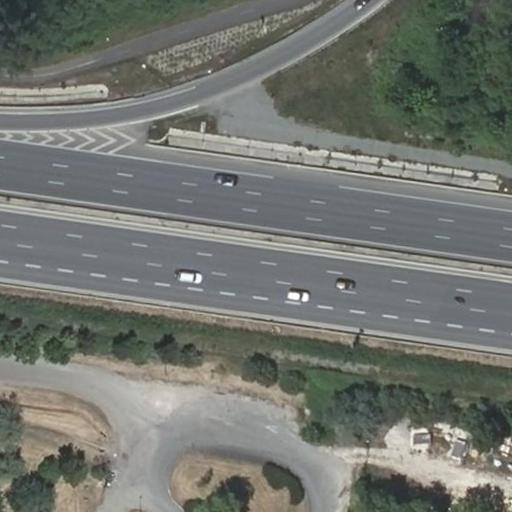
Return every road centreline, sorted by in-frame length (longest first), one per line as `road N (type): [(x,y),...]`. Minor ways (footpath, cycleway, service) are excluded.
road 1 (motorway): [(0,232),(511,305)]
road 2 (motorway): [(511,238),(0,166)]
road 3 (motorway): [(368,0),(276,59),(193,92),(87,115),(0,118)]
road 4 (residential): [(173,511),(146,467),(149,443),(169,432),(301,452),(325,473)]
